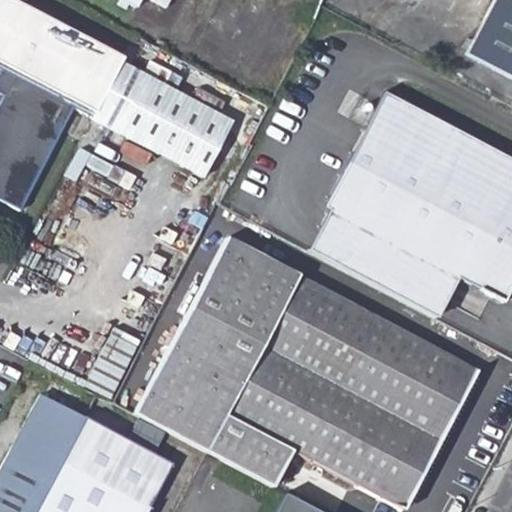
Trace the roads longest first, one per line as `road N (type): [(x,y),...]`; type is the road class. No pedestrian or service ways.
road 1 (unknown): [(283,188),(290,219),(340,257),(453,306),(511,308)]
road 2 (unknown): [(439,511),(446,456),(503,353)]
